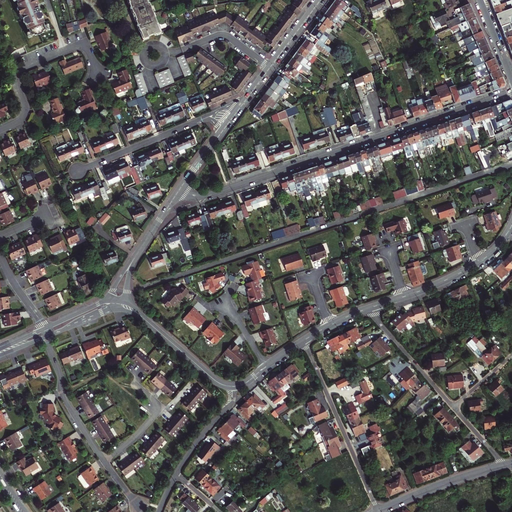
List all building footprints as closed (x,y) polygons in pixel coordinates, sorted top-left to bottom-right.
[(19,9),(18,9),(20,15),(21,17),(24,15),(25,19),(24,19),(26,26),(28,30),(29,30),(31,34),(32,36),(47,31),(45,27),(44,24),(46,23),(41,10),(41,9),(39,8),(38,9),(37,6),(36,5),(37,4),(37,3),(38,2),(37,1),(36,0),(35,0),(33,0),(16,0),(17,1),(19,5),(18,5),(19,9)] [(147,0),(129,0),(135,14),(144,40),(149,38),(149,37),(155,35),(155,36),(160,34),(157,25),(158,25),(151,4),(149,4),(147,0)] [(296,0),(293,5),(294,5),(290,10),(289,10),(280,21),(282,23),(278,29),(276,27),(272,33),(270,32),(267,36),(268,38),(267,39),(269,41),(268,42),(269,44),(274,48),(276,44),(283,36),(291,24),(296,18),(297,16),(296,15),(300,10),(301,11),(303,8),(309,0),(296,0)] [(335,0),(333,4),(344,12),(348,6),(340,0),(335,0)] [(368,0),(367,1),(369,5),(367,6),(369,11),(371,10),(373,15),(379,12),(378,10),(387,6),(383,0),(368,0)] [(446,0),(447,3),(445,4),(447,9),(461,3),(459,0),(446,0)] [(511,0),(508,1),(506,2),(501,4),(493,7),(495,10),(496,14),(509,9),(508,7),(511,5),(511,0)] [(461,9),(462,11),(472,7),(471,5),(470,2),(461,7),(456,9),(457,11),(461,9)] [(330,7),(328,10),(340,18),(345,12),(344,12),(333,4),(330,7)] [(361,15),(358,8),(353,4),(350,8),(355,12),(354,13),(359,17),(361,15)] [(473,9),(472,7),(462,11),(457,13),(459,17),(460,18),(465,16),(474,12),(473,9)] [(511,7),(509,9),(496,14),(498,18),(500,24),(501,26),(511,22),(511,7)] [(340,18),(328,10),(326,13),(324,16),(336,25),(340,18)] [(448,24),(450,28),(451,28),(458,25),(462,23),(461,21),(460,18),(459,17),(455,18),(451,20),(447,11),(446,10),(431,16),(436,29),(448,24)] [(114,19),(111,12),(108,14),(113,25),(117,29),(113,19),(114,19)] [(475,14),(474,12),(465,16),(460,18),(461,21),(466,19),(467,21),(476,16),(475,14)] [(253,32),(248,29),(250,26),(238,17),(236,20),(226,14),(217,17),(216,13),(188,24),(189,26),(174,32),(179,43),(182,42),(183,44),(191,41),(190,39),(194,37),(193,36),(196,34),(203,31),(204,33),(211,30),(210,29),(217,26),(225,22),(234,28),(236,31),(235,32),(238,35),(250,44),(253,45),(254,43),(257,45),(262,49),(266,45),(265,43),(264,41),(266,39),(264,38),(265,37),(255,29),(253,32)] [(336,25),(324,16),(322,19),(319,22),(328,28),(329,29),(330,28),(332,25),(335,27),(333,30),(336,32),(339,27),(336,25)] [(478,20),(476,16),(467,21),(466,21),(462,23),(458,25),(451,28),(452,30),(458,27),(460,32),(463,31),(479,23),(478,20)] [(88,19),(80,21),(81,28),(84,27),(88,25),(89,25),(88,19)] [(81,28),(80,21),(73,24),(75,31),(81,28)] [(328,28),(319,22),(317,25),(315,28),(329,39),(335,43),(338,39),(330,33),(330,34),(326,31),(328,28)] [(502,30),(503,32),(511,29),(510,26),(511,25),(511,22),(501,26),(502,30)] [(481,27),(479,23),(463,31),(465,35),(473,31),(473,32),(471,33),(472,35),(482,30),(481,27)] [(329,39),(315,28),(312,31),(310,34),(319,41),(317,44),(318,45),(330,54),(333,50),(329,47),(328,48),(325,45),(329,39)] [(511,28),(511,29),(503,32),(505,36),(506,38),(511,35),(511,28)] [(464,39),(467,45),(485,36),(484,34),(482,30),(472,35),(464,39)] [(109,37),(107,31),(95,36),(97,42),(99,41),(99,43),(100,44),(99,45),(101,50),(110,47),(111,44),(108,38),(109,37)] [(436,34),(430,37),(433,44),(439,41),(436,34)] [(470,52),(473,50),(488,43),(487,40),(485,36),(467,45),(470,52)] [(304,43),(302,46),(314,55),(315,56),(320,50),(328,56),(330,54),(318,45),(316,48),(306,40),(304,43)] [(470,60),(473,59),(491,50),(490,46),(488,43),(473,50),(475,54),(469,57),(470,60)] [(299,49),(297,52),(308,60),(309,61),(314,55),(302,46),(299,49)] [(220,77),(227,68),(224,66),(217,61),(209,55),(203,51),(201,49),(196,55),(199,57),(197,60),(220,77)] [(478,65),(480,64),(494,57),(493,54),(491,50),(473,59),(476,66),(478,65)] [(308,60),(297,52),(294,56),(292,58),(309,70),(311,67),(306,63),(308,60)] [(191,54),(184,56),(187,63),(194,60),(191,54)] [(193,76),(187,63),(184,56),(178,59),(186,79),(193,76)] [(248,70),(251,65),(245,60),(239,56),(235,62),(237,64),(236,66),(242,71),(244,69),(246,70),(248,70)] [(484,69),(488,67),(497,63),(496,60),(494,57),(480,64),(478,65),(480,71),(484,69)] [(66,63),(65,59),(59,62),(64,74),(83,67),(80,58),(69,62),(66,63)] [(311,72),(309,70),(292,58),(290,61),(288,64),(299,72),(301,68),(310,75),(311,72)] [(412,66),(409,59),(403,61),(405,69),(412,66)] [(476,73),(478,79),(485,76),(500,69),(498,66),(497,63),(488,67),(484,69),(480,71),(476,73)] [(285,71),(289,74),(292,77),(293,77),(294,77),(295,77),(296,76),(297,75),(302,78),(301,82),(308,83),(308,79),(299,72),(288,64),(286,67),(288,68),(286,70),(285,71)] [(500,69),(485,76),(488,83),(503,76),(501,73),(500,69)] [(38,75),(37,73),(32,75),(36,87),(42,84),(42,86),(52,82),(47,71),(39,74),(38,75)] [(155,76),(161,90),(175,84),(170,71),(155,76)] [(130,79),(127,72),(119,75),(121,82),(119,83),(112,86),(114,90),(115,90),(117,96),(124,93),(125,93),(129,92),(130,90),(133,89),(129,79),(130,79)] [(372,72),(363,76),(366,84),(368,83),(372,82),(375,90),(377,89),(372,72)] [(235,87),(234,89),(240,94),(242,90),(250,79),(253,76),(248,73),(245,73),(244,74),(242,73),(233,85),(235,87)] [(277,79),(275,82),(282,88),(289,78),(287,77),(283,74),(281,77),(279,76),(277,79)] [(148,95),(142,75),(135,77),(140,91),(142,98),(143,97),(146,96),(148,95)] [(363,76),(354,80),(361,100),(367,98),(366,94),(364,95),(361,86),(366,84),(363,76)] [(506,83),(503,76),(488,83),(481,86),(483,94),(485,93),(486,93),(485,89),(490,87),(491,91),(497,89),(504,86),(506,83)] [(472,84),(473,86),(476,96),(483,94),(481,86),(478,87),(476,80),(472,82),(472,84)] [(272,86),(270,88),(281,96),(284,99),(288,93),(287,92),(285,90),(282,88),(275,82),(272,86)] [(436,88),(437,91),(449,87),(450,87),(449,83),(436,88)] [(473,86),(472,84),(457,89),(461,101),(465,100),(472,97),(476,96),(473,86)] [(453,97),(455,103),(458,102),(461,101),(457,89),(456,85),(450,87),(449,87),(453,97)] [(213,93),(214,96),(205,99),(209,107),(215,104),(229,98),(234,96),(231,89),(227,90),(226,87),(213,93)] [(449,87),(437,91),(438,95),(441,101),(445,100),(448,99),(453,97),(449,87)] [(268,91),(266,95),(276,102),(281,96),(270,88),(268,91)] [(94,99),(90,91),(86,92),(83,94),(85,101),(83,102),(83,103),(78,105),(80,109),(78,110),(77,111),(76,112),(77,115),(79,115),(80,115),(91,111),(92,113),(97,111),(93,99),(94,99)] [(189,102),(184,91),(180,92),(185,104),(189,102)] [(427,97),(423,98),(424,103),(428,112),(431,111),(435,110),(430,98),(428,91),(426,92),(427,97)] [(181,105),(185,104),(180,92),(176,94),(181,105)] [(202,98),(201,95),(190,99),(192,102),(190,103),(194,112),(200,110),(206,107),(202,98)] [(262,101),(270,107),(271,107),(274,109),(278,104),(276,102),(266,95),(264,98),(262,101)] [(430,98),(435,110),(439,109),(443,107),(441,101),(438,95),(430,98)] [(412,103),(409,105),(413,117),(417,116),(421,115),(417,105),(416,100),(415,98),(411,100),(412,103)] [(416,100),(417,105),(421,115),(424,114),(428,112),(424,103),(423,98),(416,100)] [(60,105),(58,99),(51,102),(53,109),(55,108),(55,110),(53,111),(54,114),(51,115),(55,125),(59,123),(60,124),(67,121),(62,110),(63,110),(61,105),(60,105)] [(490,106),(494,115),(496,114),(511,107),(511,100),(510,99),(493,105),(490,106)] [(261,119),(270,107),(262,101),(257,107),(253,113),(261,119)] [(179,103),(168,108),(169,111),(181,106),(179,103)] [(179,118),(185,116),(181,106),(169,111),(173,121),(179,118)] [(299,114),(297,106),(286,111),(288,118),(299,114)] [(328,106),(324,108),(325,110),(330,125),(337,123),(331,106),(328,107),(328,106)] [(393,112),(391,106),(383,109),(384,112),(388,126),(396,123),(406,120),(403,109),(393,112)] [(495,119),(494,115),(490,106),(486,108),(494,129),(499,128),(497,123),(496,121),(495,119)] [(496,121),(498,121),(501,119),(511,114),(511,107),(496,114),(498,118),(495,119),(496,121)] [(482,109),(479,110),(483,119),(486,129),(489,128),(491,135),(496,134),(495,133),(494,129),(486,108),(482,109)] [(330,125),(325,110),(319,112),(322,121),(324,121),(326,127),(330,125)] [(471,123),(483,119),(479,110),(473,112),(468,114),(471,123)] [(158,116),(162,126),(167,123),(173,121),(169,111),(160,115),(158,116)] [(279,114),(281,120),(288,118),(286,111),(279,114)] [(356,126),(360,136),(363,135),(366,134),(359,111),(355,113),(359,125),(356,126)] [(362,111),(359,111),(366,134),(368,133),(371,132),(369,125),(368,122),(366,122),(363,116),(362,111)] [(381,113),(380,113),(382,120),(385,127),(386,127),(388,126),(384,112),(381,113)] [(470,130),(473,140),(477,138),(471,123),(468,114),(464,115),(460,117),(463,126),(464,129),(465,130),(467,129),(468,131),(470,130)] [(511,114),(501,119),(504,125),(509,123),(511,121),(511,114)] [(464,129),(463,126),(460,117),(457,118),(454,119),(462,141),(463,144),(466,143),(462,130),(464,129)] [(450,120),(448,121),(451,131),(453,137),(454,138),(457,137),(460,145),(463,144),(462,141),(454,119),(450,120)] [(151,130),(147,120),(136,125),(139,135),(146,132),(151,130)] [(445,122),(442,123),(448,138),(448,139),(453,137),(451,131),(448,121),(445,122)] [(511,121),(509,123),(504,125),(502,126),(504,129),(495,133),(496,134),(498,140),(504,138),(511,134),(511,121)] [(440,134),(441,139),(446,138),(446,139),(448,138),(442,123),(439,124),(437,125),(440,134)] [(116,124),(111,126),(114,134),(120,132),(116,124)] [(124,130),(128,139),(133,137),(139,135),(136,125),(124,130)] [(357,137),(360,136),(356,126),(356,125),(350,127),(353,138),(357,137)] [(434,126),(431,127),(436,142),(442,140),(441,139),(440,134),(437,125),(434,126)] [(338,132),(341,142),(347,140),(353,138),(350,127),(349,126),(337,130),(338,132)] [(436,142),(431,127),(427,128),(424,129),(428,138),(431,137),(433,143),(434,145),(437,144),(436,142)] [(422,130),(419,131),(424,146),(430,144),(428,138),(424,129),(422,130)] [(330,140),(326,131),(325,131),(314,135),(317,145),(323,142),(330,140)] [(422,149),(425,148),(424,146),(419,131),(416,132),(413,133),(418,148),(420,153),(423,152),(422,149)] [(30,145),(24,132),(20,134),(21,136),(19,136),(15,138),(20,149),(30,145)] [(412,150),(418,148),(413,133),(410,134),(407,135),(412,149),(412,150)] [(118,143),(114,134),(103,139),(107,148),(112,146),(118,143)] [(196,144),(192,135),(188,136),(181,139),(185,149),(196,144)] [(310,147),(317,145),(314,135),(301,139),(304,149),(310,147)] [(412,149),(407,135),(404,136),(401,137),(404,147),(406,152),(412,150),(412,149)] [(389,141),(393,153),(393,154),(399,152),(398,149),(404,147),(401,137),(394,139),(389,141)] [(5,142),(4,143),(0,145),(5,156),(15,151),(15,150),(16,150),(14,145),(13,146),(9,138),(5,141),(5,142)] [(107,148),(103,139),(91,143),(95,153),(100,151),(107,148)] [(169,144),(173,153),(185,149),(181,139),(174,142),(169,144)] [(383,143),(377,145),(381,155),(381,157),(393,153),(389,141),(383,143)] [(84,151),(80,142),(68,147),(72,156),(78,153),(84,151)] [(481,148),(479,142),(470,146),(472,151),(475,150),(481,148)] [(295,152),(292,143),(279,147),(282,157),(289,154),(295,152)] [(66,158),(72,156),(68,147),(67,144),(55,149),(60,161),(66,158)] [(382,167),(379,156),(381,155),(377,145),(374,146),(371,147),(379,169),(382,167)] [(279,147),(266,152),(269,161),(275,159),(282,157),(279,147)] [(371,165),(374,164),(376,171),(379,169),(371,147),(369,148),(366,149),(371,165)] [(162,157),(159,148),(153,150),(146,153),(150,162),(162,157)] [(360,151),(366,170),(372,168),(371,165),(366,149),(363,150),(360,151)] [(366,171),(366,170),(360,151),(357,152),(354,153),(361,174),(364,173),(363,172),(366,171)] [(135,158),(139,167),(150,162),(146,153),(141,156),(135,158)] [(358,176),(361,175),(361,174),(354,153),(351,154),(347,155),(353,170),(353,172),(356,171),(358,176)] [(237,162),(231,164),(235,173),(241,171),(247,169),(244,159),(242,155),(236,157),(237,162)] [(257,155),(244,159),(247,169),(253,167),(260,164),(257,155)] [(341,174),(353,170),(347,155),(342,157),(336,159),(341,173),(341,174)] [(341,173),(336,159),(329,162),(323,164),(328,177),(341,173)] [(129,171),(125,162),(121,164),(114,166),(117,176),(129,171)] [(320,165),(317,166),(325,189),(328,189),(325,181),(329,180),(328,177),(323,164),(320,165)] [(470,165),(464,167),(466,175),(473,173),(470,165)] [(108,184),(119,180),(117,176),(114,166),(108,169),(102,171),(106,181),(107,180),(108,184)] [(144,184),(137,166),(134,167),(141,185),(144,184)] [(325,189),(317,166),(315,167),(312,167),(320,190),(321,192),(323,191),(325,190),(325,189)] [(134,167),(130,169),(137,187),(141,185),(134,167)] [(320,190),(312,167),(310,168),(308,169),(314,188),(316,188),(317,191),(320,190)] [(314,188),(308,169),(306,170),(303,171),(310,191),(315,190),(314,188)] [(301,172),(298,173),(304,192),(306,196),(311,194),(310,191),(303,171),(301,172)] [(51,184),(47,173),(36,178),(42,190),(46,188),(46,187),(47,186),(51,184)] [(298,191),(301,191),(302,193),(304,192),(298,173),(295,174),(292,175),(297,189),(298,191)] [(33,192),(33,194),(38,192),(32,178),(30,174),(24,176),(27,182),(23,184),(27,195),(31,193),(33,192)] [(291,191),(297,189),(292,175),(286,177),(280,179),(283,188),(289,186),(291,191)] [(421,176),(415,178),(419,191),(425,189),(421,176)] [(91,182),(83,185),(87,195),(92,193),(93,198),(100,195),(102,200),(107,198),(104,188),(103,187),(98,189),(95,180),(91,182)] [(160,189),(159,184),(146,189),(149,198),(162,194),(160,189)] [(71,190),(75,200),(87,195),(83,185),(78,187),(71,190)] [(490,189),(477,193),(473,195),(473,196),(475,202),(476,203),(480,202),(486,200),(489,199),(490,201),(494,199),(493,198),(498,196),(495,187),(490,189)] [(271,197),(268,188),(262,190),(256,192),(259,201),(266,199),(271,197)] [(405,188),(393,192),(396,199),(407,195),(405,188)] [(143,196),(133,189),(129,190),(141,199),(143,196)] [(141,199),(129,190),(128,191),(126,193),(139,202),(141,199)] [(0,193),(0,210),(8,207),(2,192),(1,193),(0,193)] [(249,195),(243,197),(245,203),(241,205),(242,210),(245,217),(250,216),(246,206),(253,204),(259,201),(256,192),(249,195)] [(375,197),(378,204),(384,202),(381,195),(375,197)] [(375,197),(369,199),(372,206),(378,204),(375,197)] [(71,212),(76,210),(70,199),(66,201),(71,212)] [(349,214),(354,212),(352,207),(350,199),(346,201),(345,201),(349,214)] [(363,201),(365,208),(372,206),(369,199),(363,201)] [(221,204),(224,214),(237,209),(234,200),(227,202),(221,204)] [(359,204),(352,207),(354,212),(365,208),(363,201),(359,203),(359,204)] [(452,202),(437,207),(440,218),(446,216),(446,215),(447,214),(449,214),(449,216),(455,213),(452,202)] [(224,214),(221,204),(213,207),(208,209),(209,210),(210,215),(206,217),(210,229),(214,228),(211,218),(224,214)] [(146,212),(144,206),(132,210),(135,220),(147,216),(146,212)] [(15,221),(10,210),(0,214),(0,219),(1,219),(2,222),(4,226),(15,221)] [(335,219),(342,216),(340,210),(333,212),(335,219)] [(492,229),(492,230),(494,230),(495,230),(495,231),(500,229),(499,226),(503,225),(501,219),(499,220),(496,211),(485,214),(487,221),(488,223),(487,224),(489,230),(492,229)] [(200,216),(199,212),(193,214),(186,217),(189,226),(202,221),(205,231),(210,230),(210,229),(206,217),(205,214),(200,216)] [(112,217),(106,213),(100,221),(105,225),(112,217)] [(95,219),(91,216),(87,223),(90,226),(95,219)] [(311,227),(316,225),(313,217),(308,219),(311,227)] [(406,225),(404,217),(385,224),(387,231),(393,229),(395,228),(397,234),(407,230),(405,225),(406,225)] [(300,222),(289,226),(291,233),(302,230),(300,222)] [(272,232),(275,239),(291,233),(289,226),(272,232)] [(116,233),(115,232),(111,233),(114,241),(118,239),(119,243),(127,240),(132,238),(128,229),(116,233)] [(182,239),(179,229),(173,231),(167,233),(170,243),(182,239)] [(434,236),(436,235),(437,239),(436,239),(436,242),(433,243),(434,248),(440,247),(450,243),(448,238),(446,232),(444,232),(443,229),(433,232),(434,236)] [(70,232),(68,233),(67,232),(63,234),(68,246),(78,242),(78,241),(80,240),(77,233),(75,234),(74,231),(70,232)] [(374,232),(361,236),(366,250),(371,248),(376,246),(375,242),(374,240),(376,239),(374,232)] [(411,247),(412,246),(413,249),(414,252),(424,249),(418,232),(407,236),(411,247)] [(29,252),(43,246),(40,239),(37,233),(29,237),(29,238),(28,239),(24,240),(29,252)] [(51,238),(52,241),(50,241),(46,243),(51,254),(52,254),(62,249),(63,252),(67,251),(59,235),(51,238)] [(22,254),(25,253),(20,241),(12,244),(12,246),(9,247),(6,248),(11,259),(12,259),(14,261),(15,262),(22,259),(23,257),(22,254)] [(322,256),(327,255),(323,244),(309,249),(313,261),(320,258),(319,257),(322,256)] [(461,249),(459,244),(447,248),(449,256),(451,261),(463,257),(461,254),(460,249),(461,249)] [(117,261),(114,252),(102,256),(105,265),(111,263),(117,261)] [(296,265),(297,266),(303,264),(299,252),(289,255),(289,256),(282,258),(286,269),(291,268),(292,267),(294,266),(296,265)] [(149,258),(153,268),(170,262),(167,253),(158,256),(149,258)] [(361,257),(366,272),(377,268),(375,263),(374,260),(375,260),(373,253),(361,257)] [(74,265),(75,266),(77,265),(76,264),(77,262),(78,262),(76,257),(71,260),(64,263),(66,268),(71,265),(73,264),(74,265)] [(509,262),(506,258),(503,261),(500,263),(497,267),(494,269),(498,273),(509,262)] [(420,259),(408,263),(410,268),(408,269),(409,273),(412,282),(424,278),(422,274),(426,273),(427,271),(424,264),(423,263),(421,264),(420,259)] [(245,275),(249,273),(250,277),(252,281),(258,279),(260,278),(258,270),(259,269),(257,261),(254,262),(253,260),(246,263),(247,264),(242,266),(245,275)] [(511,266),(511,264),(509,262),(498,273),(500,276),(502,277),(511,266)] [(45,267),(43,263),(32,268),(25,271),(27,275),(28,275),(30,278),(31,282),(42,277),(39,270),(45,267)] [(339,264),(327,268),(330,276),(332,283),(342,279),(340,272),(341,270),(339,264)] [(386,280),(384,271),(370,276),(375,292),(386,288),(384,284),(383,281),(386,280)] [(205,290),(208,289),(209,290),(213,294),(217,289),(218,289),(219,288),(221,286),(218,283),(217,282),(221,280),(224,279),(223,276),(222,272),(206,278),(205,279),(206,283),(203,284),(205,290)] [(78,279),(80,282),(81,285),(85,294),(89,292),(92,291),(90,285),(91,283),(90,281),(87,281),(86,282),(83,276),(78,279)] [(53,291),(48,279),(36,285),(38,290),(39,289),(40,292),(42,296),(53,291)] [(249,291),(250,296),(248,296),(250,301),(262,298),(257,284),(259,283),(258,279),(252,281),(246,283),(249,291)] [(298,288),(299,288),(296,280),(292,281),(291,279),(284,282),(287,292),(288,292),(291,300),(301,297),(299,290),(298,288)] [(501,286),(503,289),(509,284),(506,281),(501,286)] [(347,285),(346,284),(343,285),(330,289),(332,294),(334,294),(336,299),(338,306),(349,302),(345,293),(348,292),(348,291),(347,285)] [(468,288),(466,285),(461,287),(457,289),(461,298),(468,294),(466,289),(468,288)] [(178,292),(174,293),(174,295),(167,303),(169,304),(166,308),(171,312),(174,308),(178,311),(182,306),(181,305),(182,304),(186,302),(186,301),(188,299),(192,294),(186,289),(182,294),(182,292),(179,293),(178,292)] [(461,298),(457,289),(452,291),(448,294),(451,301),(453,300),(454,301),(461,298)] [(60,292),(57,294),(44,299),(46,304),(48,303),(49,306),(51,310),(62,305),(65,304),(60,292)] [(8,301),(7,296),(0,297),(0,308),(10,307),(9,303),(8,303),(8,301)] [(439,302),(442,301),(440,297),(433,300),(427,303),(431,314),(441,310),(439,302)] [(251,314),(252,315),(251,315),(253,320),(254,319),(255,323),(266,320),(263,313),(265,312),(262,304),(249,309),(250,313),(251,313),(251,314)] [(299,317),(300,316),(303,325),(315,322),(312,312),(309,305),(302,307),(303,311),(298,313),(299,317)] [(414,311),(407,313),(413,320),(414,321),(427,317),(424,306),(417,308),(416,307),(415,308),(413,308),(414,311)] [(188,324),(190,322),(198,329),(206,320),(203,317),(201,317),(199,315),(197,314),(198,313),(193,308),(183,320),(188,324)] [(20,315),(20,312),(3,314),(5,326),(17,325),(16,320),(21,319),(20,315)] [(404,315),(399,318),(399,317),(396,319),(393,321),(398,327),(399,326),(402,329),(404,331),(408,327),(407,325),(413,320),(407,313),(404,315)] [(217,327),(212,322),(203,333),(205,335),(208,338),(207,339),(212,344),(214,342),(216,344),(224,334),(218,329),(216,328),(217,327)] [(117,330),(111,332),(115,343),(122,340),(123,341),(131,338),(126,327),(119,330),(117,331),(117,330)] [(342,334),(344,339),(359,332),(356,327),(354,329),(342,334)] [(277,342),(272,328),(260,332),(262,339),(264,338),(265,340),(267,346),(277,342)] [(359,332),(344,339),(346,344),(361,337),(360,335),(359,332)] [(327,342),(330,346),(344,339),(342,334),(330,340),(327,342)] [(488,363),(494,358),(487,351),(483,346),(479,340),(476,335),(466,342),(479,357),(481,357),(484,361),(485,360),(487,362),(488,363)] [(387,343),(382,338),(380,339),(372,346),(377,353),(380,351),(385,357),(393,350),(390,346),(387,343)] [(344,339),(330,346),(332,351),(335,357),(336,360),(339,359),(337,353),(349,347),(346,344),(344,339)] [(104,345),(102,341),(98,343),(97,341),(93,343),(94,344),(92,345),(90,345),(89,343),(83,346),(88,358),(90,358),(93,357),(93,355),(101,352),(103,355),(109,353),(105,345),(104,345)] [(237,350),(239,348),(233,342),(222,354),(225,357),(226,356),(232,361),(232,362),(237,367),(246,356),(241,353),(240,354),(239,353),(238,352),(238,351),(237,350)] [(494,358),(500,354),(498,352),(497,350),(498,350),(494,345),(487,351),(494,358)] [(69,351),(64,353),(67,359),(68,358),(70,363),(80,359),(80,361),(84,359),(79,346),(71,350),(69,351)] [(135,363),(137,365),(139,367),(147,358),(138,350),(130,359),(135,363)] [(443,353),(431,354),(432,367),(437,366),(445,365),(443,353)] [(139,367),(142,369),(144,371),(149,375),(156,366),(147,358),(139,367)] [(53,376),(51,371),(46,359),(40,362),(41,363),(38,364),(36,365),(36,364),(28,367),(31,375),(35,374),(36,377),(42,375),(42,376),(42,377),(46,376),(50,377),(53,376)] [(297,368),(294,364),(293,366),(292,365),(291,365),(289,366),(281,373),(284,377),(297,368)] [(297,368),(284,377),(288,381),(298,373),(297,372),(299,371),(298,369),(297,368)] [(409,370),(407,368),(404,371),(414,384),(418,380),(409,370)] [(4,375),(0,376),(0,381),(4,391),(9,388),(9,387),(20,383),(20,384),(27,382),(22,370),(7,376),(4,376),(4,375)] [(410,387),(414,384),(404,371),(401,373),(400,375),(405,381),(410,387)] [(158,372),(151,381),(155,385),(160,389),(167,380),(158,372)] [(389,383),(395,378),(390,372),(384,377),(387,381),(389,383)] [(269,383),(271,387),(284,377),(281,373),(272,379),(270,381),(270,382),(269,383)] [(461,388),(459,376),(448,377),(449,389),(455,389),(461,388)] [(277,396),(279,400),(280,400),(281,398),(284,396),(288,393),(285,390),(284,391),(281,386),(288,381),(284,377),(271,387),(274,390),(276,389),(280,394),(279,395),(277,396)] [(395,379),(395,378),(389,383),(391,386),(397,381),(395,379)] [(498,378),(488,388),(496,397),(504,389),(499,383),(501,381),(498,378)] [(337,382),(332,384),(334,387),(335,390),(339,388),(346,384),(344,379),(337,382)] [(165,394),(170,397),(177,389),(167,380),(160,389),(165,394)] [(414,384),(425,396),(429,393),(418,380),(414,384)] [(405,381),(401,384),(407,390),(410,387),(405,381)] [(422,399),(425,396),(414,384),(410,387),(421,400),(422,399)] [(207,393),(199,386),(195,390),(190,395),(199,403),(207,393)] [(362,393),(356,396),(357,399),(359,403),(366,400),(373,397),(369,390),(363,393),(362,393)] [(80,405),(83,409),(93,403),(86,392),(76,399),(80,405)] [(265,405),(255,394),(251,397),(251,398),(247,401),(253,408),(257,412),(265,405)] [(199,403),(190,395),(187,400),(182,405),(191,412),(199,403)] [(317,401),(316,399),(307,403),(308,404),(307,408),(310,409),(313,416),(309,418),(311,424),(316,422),(316,421),(328,416),(323,406),(320,408),(320,406),(321,406),(319,403),(318,400),(317,401)] [(483,403),(482,400),(469,402),(470,408),(470,413),(482,411),(480,404),(483,403)] [(239,409),(248,420),(249,419),(251,417),(249,415),(252,412),(251,411),(253,408),(247,401),(243,404),(239,409)] [(417,404),(417,403),(415,401),(409,406),(412,409),(417,404)] [(348,404),(354,419),(359,417),(358,414),(355,408),(353,402),(351,403),(348,404)] [(61,420),(56,417),(54,413),(53,413),(54,404),(42,403),(42,408),(40,408),(40,413),(43,413),(43,414),(47,422),(49,423),(47,426),(53,431),(55,429),(57,430),(59,430),(63,424),(59,422),(61,420)] [(93,403),(83,409),(86,414),(90,419),(99,413),(93,403)] [(283,406),(276,411),(279,414),(286,411),(288,409),(290,408),(289,407),(287,404),(283,406)] [(344,409),(349,421),(354,419),(348,404),(343,406),(344,409)] [(415,412),(417,410),(420,407),(417,404),(412,409),(415,412)] [(435,416),(442,424),(450,417),(446,412),(441,406),(438,409),(440,411),(435,416)] [(176,417),(172,422),(181,429),(189,419),(181,412),(176,417)] [(237,417),(234,414),(230,418),(226,422),(234,429),(240,424),(243,427),(246,424),(238,416),(237,417)] [(497,416),(497,415),(483,417),(483,423),(484,428),(501,426),(500,415),(497,416)] [(95,429),(98,433),(108,427),(101,416),(91,422),(95,429)] [(354,419),(360,434),(364,432),(365,432),(359,417),(354,419)] [(455,428),(457,430),(460,428),(455,423),(450,417),(442,424),(449,433),(455,428)] [(360,434),(354,419),(349,421),(355,434),(356,436),(359,435),(360,434)] [(318,425),(317,425),(313,427),(315,432),(319,430),(324,441),(336,436),(334,430),(332,426),(330,426),(329,423),(328,421),(327,421),(318,425)] [(173,438),(181,429),(172,422),(169,426),(165,431),(173,438)] [(231,438),(228,436),(234,429),(226,422),(222,426),(218,430),(221,434),(228,441),(231,438)] [(258,432),(251,425),(248,428),(255,435),(258,432)] [(108,427),(98,433),(102,439),(105,444),(115,438),(108,427)] [(376,432),(379,431),(378,427),(371,430),(372,433),(367,436),(368,438),(369,438),(371,441),(372,444),(368,446),(370,450),(382,446),(376,432)] [(360,434),(359,435),(360,438),(361,441),(367,438),(364,432),(360,434)] [(166,440),(157,433),(153,438),(149,442),(158,450),(166,440)] [(13,453),(23,447),(19,440),(20,439),(18,435),(17,435),(16,434),(4,440),(7,446),(9,445),(10,446),(10,447),(10,448),(13,453)] [(329,453),(324,455),(327,460),(331,458),(341,454),(338,447),(341,446),(339,441),(336,436),(324,441),(329,453)] [(72,443),(68,437),(57,444),(63,453),(64,454),(69,462),(75,458),(76,456),(74,454),(77,452),(75,449),(73,446),(71,447),(71,446),(70,444),(72,443)] [(199,456),(206,461),(210,457),(217,448),(218,449),(220,445),(213,440),(210,443),(208,442),(207,444),(205,446),(206,446),(202,451),(203,452),(199,456)] [(158,450),(149,442),(145,447),(141,451),(150,459),(158,450)] [(470,442),(462,448),(470,459),(477,454),(477,455),(481,452),(478,447),(477,447),(476,446),(474,444),(473,446),(470,442)] [(511,451),(511,455),(511,454),(511,443),(509,445),(510,446),(503,447),(505,453),(506,452),(508,452),(511,451)] [(364,455),(371,452),(370,450),(368,446),(361,448),(364,455)] [(144,462),(137,453),(132,456),(127,460),(134,469),(144,462)] [(33,458),(26,462),(25,460),(24,458),(17,463),(21,469),(22,469),(23,471),(26,476),(32,473),(31,472),(39,468),(33,458)] [(119,467),(126,476),(134,469),(127,460),(123,463),(119,467)] [(448,473),(446,468),(444,463),(427,470),(423,471),(425,476),(427,481),(434,478),(448,473)] [(95,472),(91,467),(80,474),(81,475),(78,477),(78,479),(83,487),(85,487),(88,485),(89,486),(97,480),(95,476),(93,474),(94,473),(95,472)] [(199,480),(202,483),(206,479),(209,476),(203,470),(198,475),(199,476),(197,478),(199,480)] [(414,475),(418,485),(420,484),(427,481),(425,476),(423,471),(414,475)] [(396,483),(393,484),(397,493),(404,490),(407,488),(402,475),(397,477),(399,480),(396,481),(396,483)] [(206,479),(217,490),(220,488),(221,487),(209,476),(206,479)] [(217,490),(206,479),(202,483),(211,492),(214,494),(217,490)] [(46,488),(48,487),(45,482),(33,489),(35,492),(37,491),(38,493),(39,495),(38,495),(42,501),(51,495),(46,488)] [(385,482),(381,484),(387,497),(390,496),(397,493),(393,484),(390,486),(389,484),(387,485),(385,482)] [(107,491),(106,490),(107,489),(103,483),(94,490),(103,502),(112,495),(109,492),(107,492),(107,491)] [(195,511),(200,508),(196,505),(191,500),(188,496),(188,497),(184,493),(179,498),(183,502),(182,503),(188,508),(185,511),(186,511),(195,511)] [(246,495),(242,498),(246,503),(248,502),(249,503),(251,501),(252,502),(256,499),(252,495),(249,498),(246,495)] [(232,501),(226,507),(228,509),(230,511),(243,511),(246,510),(241,504),(238,507),(232,501)] [(65,511),(59,503),(48,511),(49,511),(65,511)]
